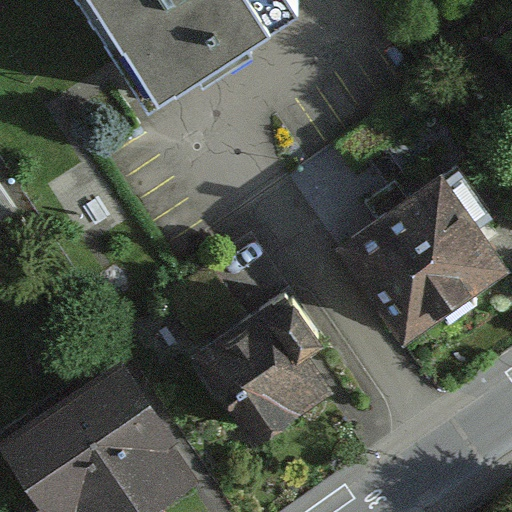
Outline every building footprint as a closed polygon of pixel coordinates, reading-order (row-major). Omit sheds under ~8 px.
[(98,0),(155,90),(299,0),(98,0)] [(511,251),(455,171),(360,238),(422,325),(511,261),(511,251)] [(0,241),(29,223),(0,178),(0,241)] [(334,340),(299,287),(207,349),(265,435),(341,384),(318,350),(334,340)] [(165,511),(217,476),(133,358),(19,439),(70,511),(71,511),(107,486),(125,511),(165,511)]
